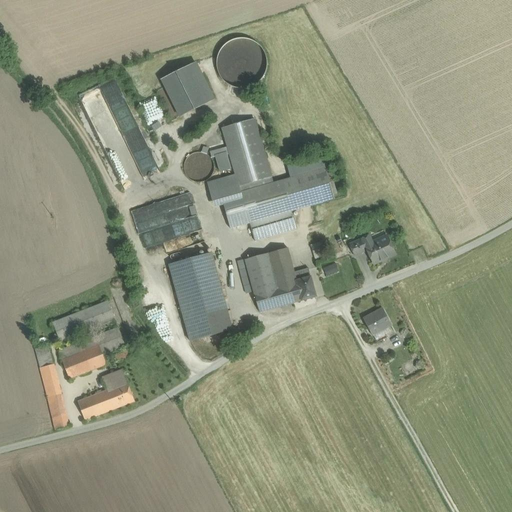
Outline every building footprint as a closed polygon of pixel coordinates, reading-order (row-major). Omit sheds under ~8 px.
[(253,86),(259,81),(264,74),(266,66),(266,59),(263,52),(258,46),(252,42),(245,40),(237,40),(230,43),(224,48),(219,55),(217,63),(219,72),(222,79),(229,85),(236,88),(245,88),(253,86)] [(196,63),(161,80),(180,119),(215,99),(196,63)] [(273,184),(255,119),(222,129),(235,175),(240,193),(273,184)] [(213,173),(214,167),(213,162),(210,157),(205,153),(199,152),(193,154),(188,157),(185,162),(184,168),(185,173),(189,178),(194,181),(199,183),(205,181),(210,178),(213,173)] [(134,159),(144,181),(160,173),(151,154),(146,156),(144,153),(134,159)] [(273,184),(240,193),(242,201),(224,206),(231,229),(250,224),(292,212),(335,200),(326,168),(273,184)] [(240,193),(235,175),(207,183),(214,208),(224,206),(242,201),(240,193)] [(184,247),(205,242),(192,193),(131,209),(141,247),(182,237),(184,247)] [(292,212),(250,224),(255,242),(297,229),(292,212)] [(366,246),(365,246),(367,250),(374,265),(396,255),(387,236),(366,246)] [(363,239),(356,242),(361,253),(367,250),(365,246),(366,246),(363,239)] [(321,242),(311,245),(314,255),(324,252),(321,242)] [(356,242),(350,245),(355,256),(361,253),(356,242)] [(288,248),(245,260),(254,293),(259,312),(302,301),(296,281),(297,281),(294,273),(288,248)] [(323,252),(314,255),(315,260),(325,257),(323,252)] [(212,253),(169,265),(190,342),(233,330),(212,253)] [(336,263),(323,268),(327,277),(340,272),(336,263)] [(309,269),(294,273),(297,281),(311,277),(309,269)] [(297,281),(296,281),(302,301),(316,297),(311,277),(297,281)] [(89,339),(58,351),(62,361),(100,346),(103,355),(126,346),(118,328),(96,337),(93,329),(116,321),(108,301),(53,323),(60,342),(86,332),(89,339)] [(383,309),(363,320),(372,335),(392,325),(383,309)] [(49,346),(36,349),(41,369),(54,365),(49,346)] [(100,346),(62,361),(69,379),(107,365),(103,355),(100,346)] [(129,349),(113,356),(116,362),(132,355),(129,349)] [(54,365),(41,369),(48,398),(55,430),(69,427),(54,365)] [(123,370),(102,378),(107,391),(113,388),(127,383),(123,370)] [(127,383),(113,388),(120,408),(135,402),(127,383)] [(102,393),(101,391),(97,392),(98,394),(78,402),(85,421),(120,408),(113,388),(107,391),(102,393)]
